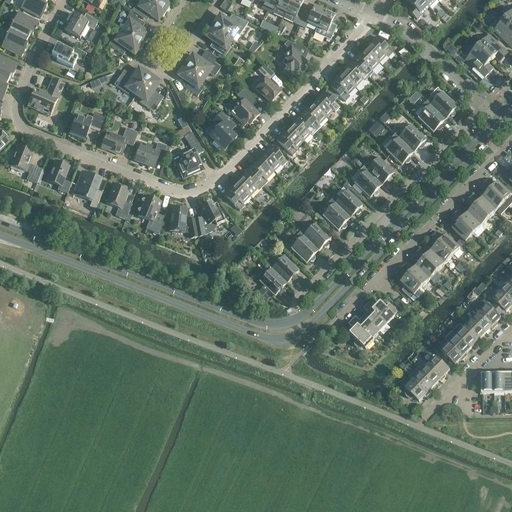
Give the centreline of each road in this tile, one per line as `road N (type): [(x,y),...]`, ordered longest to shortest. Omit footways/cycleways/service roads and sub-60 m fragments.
road 1 (residential): [(374,13),(222,176),(182,194),(14,126),(13,105),(29,66),(66,0)]
road 2 (secondary): [(0,234),(273,339),(309,326),(399,234)]
road 3 (secondary): [(392,227),(306,312),(270,325),(0,223)]
road 4 (residential): [(511,140),(331,327)]
road 5 (residential): [(220,0),(167,74),(144,58),(182,0)]
road 6 (residential): [(374,13),(401,26),(496,117)]
road 7 (secondary): [(399,234),(504,124)]
road 8 (secondary): [(496,117),(392,227)]
road 9 (residential): [(379,214),(291,309)]
road 10 (residential): [(469,122),(379,214)]
